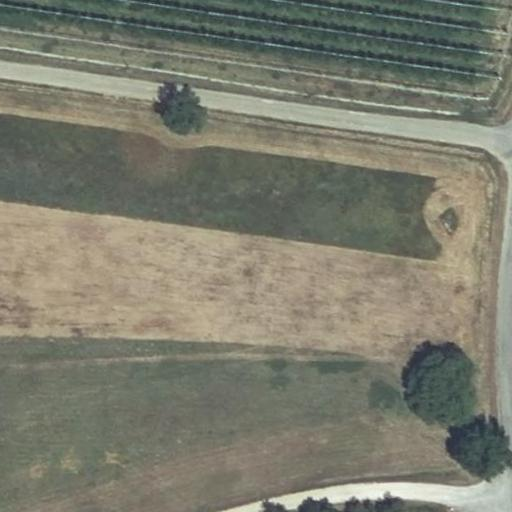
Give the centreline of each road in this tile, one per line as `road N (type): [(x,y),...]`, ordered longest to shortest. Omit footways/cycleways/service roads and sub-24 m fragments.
road 1 (unclassified): [(511,137),(0,67)]
road 2 (unclassified): [(511,499),(463,487),(331,491),(247,511)]
road 3 (tertiary): [(511,287),(504,357),(511,448)]
